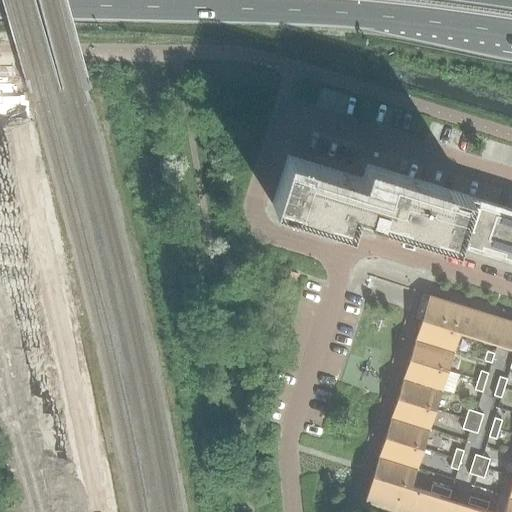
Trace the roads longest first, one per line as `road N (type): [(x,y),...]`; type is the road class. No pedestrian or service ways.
road 1 (trunk): [(0,4),(329,12),(511,33)]
road 2 (residential): [(340,256),(264,233),(251,202),(282,106),(511,179)]
road 3 (residential): [(340,256),(289,446),(292,511)]
road 4 (residential): [(511,292),(363,245),(340,256)]
